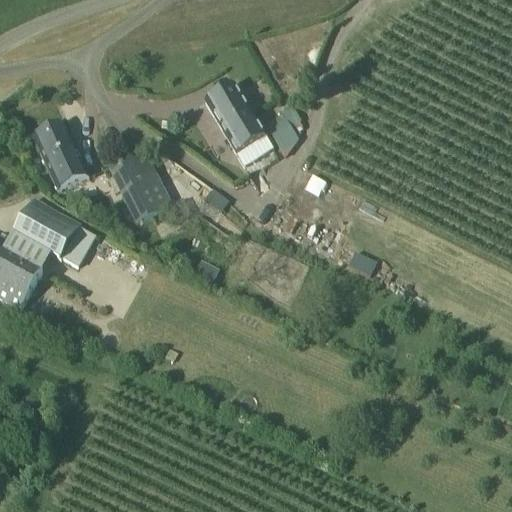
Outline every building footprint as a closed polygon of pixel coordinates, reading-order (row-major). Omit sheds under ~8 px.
[(266,141),(235,88),(205,106),(237,159),(266,141)] [(286,162),(300,146),(283,117),(265,127),(286,162)] [(89,183),(64,127),(33,141),(58,197),(89,183)] [(174,209),(146,157),(110,176),(137,229),(171,211),(180,227),(193,220),(184,204),(174,209)] [(229,208),(213,197),(205,209),(220,220),(229,208)] [(81,230),(35,204),(14,238),(61,265),(62,263),(79,273),(97,241),(80,232),(81,230)] [(43,276),(0,251),(0,303),(21,315),(43,276)] [(212,286),(218,275),(203,267),(197,278),(212,286)]
